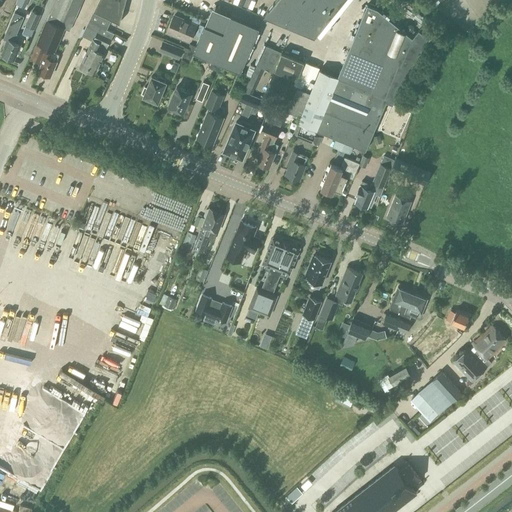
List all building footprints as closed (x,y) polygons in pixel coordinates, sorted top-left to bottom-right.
[(18,0),(16,4),(25,8),(28,0),(18,0)] [(65,29),(69,30),(82,0),(56,0),(47,21),(44,29),(31,58),(41,62),(41,64),(43,64),(39,72),(51,77),(60,55),(55,53),(65,29)] [(98,0),(93,10),(120,21),(125,0),(98,0)] [(186,0),(175,0),(173,6),(187,11),(191,2),(186,0)] [(276,0),(264,16),(315,37),(344,0),(276,0)] [(393,104),(428,37),(419,30),(413,37),(378,8),(372,21),(362,17),(338,76),(320,69),(311,92),(301,115),(298,122),(312,128),(366,150),(387,101),(393,104)] [(35,28),(41,14),(33,11),(26,25),(35,28)] [(5,48),(3,55),(14,60),(21,44),(14,42),(17,36),(18,33),(17,33),(24,17),(15,13),(4,39),(7,41),(4,48),(5,48)] [(205,25),(193,52),(241,72),(260,27),(231,15),(224,33),(205,25)] [(196,25),(175,16),(168,32),(189,41),(196,25)] [(103,33),(105,28),(93,22),(90,28),(86,26),(82,36),(93,41),(80,66),(88,70),(98,50),(97,50),(100,42),(94,40),(98,31),(103,33)] [(98,50),(88,70),(96,74),(106,54),(104,54),(114,33),(105,28),(103,33),(98,31),(94,40),(100,42),(97,50),(98,50)] [(183,49),(163,42),(160,51),(179,59),(183,49)] [(244,91),(245,92),(252,95),(263,69),(274,73),(275,70),(296,79),(301,68),(304,61),(290,55),(290,56),(277,51),(277,50),(266,45),(244,91)] [(301,115),(311,92),(320,67),(304,61),(297,79),(294,84),(296,84),(295,86),(297,87),(287,110),(301,115)] [(283,99),(290,81),(274,75),(266,92),(283,99)] [(144,97),(158,102),(166,82),(165,82),(166,79),(158,76),(157,79),(152,77),(148,88),(145,87),(142,95),(145,96),(144,97)] [(472,81),(467,95),(488,103),(493,90),(487,88),(488,86),(479,82),(478,84),(472,81)] [(204,82),(197,99),(203,102),(210,84),(204,82)] [(177,87),(169,107),(175,109),(175,111),(182,114),(183,112),(184,112),(192,93),(177,87)] [(210,112),(209,112),(198,138),(201,140),(201,142),(208,145),(210,143),(213,145),(224,118),(214,114),(216,110),(218,110),(224,96),(213,91),(207,106),(211,108),(210,112)] [(240,102),(253,107),(258,97),(252,95),(245,92),(240,102)] [(268,114),(272,104),(258,97),(253,107),(268,114)] [(411,113),(392,106),(382,132),(402,139),(411,113)] [(459,113),(454,127),(475,135),(480,122),(459,113)] [(237,122),(225,150),(227,150),(226,152),(233,155),(247,123),(242,121),(241,124),(237,122)] [(307,139),(312,128),(298,122),(294,132),(294,133),(296,134),(307,139)] [(247,123),(233,155),(240,158),(241,156),(242,157),(255,130),(251,128),(252,125),(247,123)] [(262,152),(258,163),(270,168),(276,153),(275,153),(278,146),(279,145),(271,142),(273,139),(276,140),(280,129),(265,123),(264,127),(265,132),(268,133),(265,140),(263,144),(262,144),(259,151),(262,152)] [(447,141),(442,153),(463,161),(468,149),(455,144),(457,138),(445,133),(442,139),(447,141)] [(287,175),(299,180),(305,165),(308,158),(294,152),(288,166),(290,167),(287,175)] [(433,162),(431,169),(443,174),(445,168),(458,173),(459,170),(461,170),(463,164),(462,162),(463,161),(442,153),(438,164),(433,162)] [(403,171),(412,174),(410,178),(426,185),(431,171),(396,156),(391,171),(401,175),(403,171)] [(342,168),(331,164),(322,189),(333,193),(334,190),(342,193),(349,174),(354,176),(360,162),(346,157),(342,168)] [(361,186),(357,195),(359,196),(356,202),(368,207),(374,191),(381,194),(385,186),(393,164),(384,161),(379,172),(381,173),(377,184),(374,191),(367,189),(369,183),(362,180),(360,186),(361,186)] [(511,173),(502,194),(511,197),(511,200),(511,199),(511,173)] [(395,195),(387,216),(403,222),(411,201),(395,195)] [(430,202),(423,199),(418,211),(424,214),(418,227),(432,232),(434,227),(436,227),(440,218),(438,217),(440,211),(428,206),(430,202)] [(204,225),(218,231),(224,214),(210,209),(209,209),(207,209),(205,215),(206,217),(207,217),(206,219),(202,217),(198,226),(199,227),(198,230),(200,230),(202,230),(204,225)] [(482,250),(490,229),(479,225),(481,220),(474,218),(469,230),(475,232),(470,246),(482,250)] [(254,235),(257,227),(241,221),(235,237),(234,237),(227,255),(241,261),(245,251),(247,252),(248,249),(254,252),(259,238),(254,235)] [(214,241),(218,231),(204,225),(202,230),(200,230),(193,248),(203,252),(209,239),(214,241)] [(501,234),(490,229),(482,250),(483,250),(484,253),(489,255),(491,254),(494,255),(499,242),(505,244),(510,232),(503,229),(501,234)] [(184,246),(191,248),(197,235),(189,232),(184,246)] [(264,262),(263,263),(264,263),(271,266),(270,270),(275,272),(287,241),(283,239),(282,241),(274,237),(273,237),(273,238),(273,239),(271,239),(268,248),(269,248),(264,262)] [(275,272),(280,274),(282,270),(289,273),(290,273),(290,272),(295,258),(297,259),(300,250),(299,249),(299,248),(300,248),(300,247),(299,247),(291,244),(291,242),(287,241),(275,272)] [(331,260),(316,254),(315,256),(314,255),(306,275),(308,275),(307,278),(322,284),(331,260)] [(363,272),(347,266),(336,294),(352,301),(356,290),(357,291),(361,283),(359,283),(363,272)] [(196,279),(203,281),(207,270),(200,267),(196,279)] [(135,276),(131,286),(149,293),(153,283),(135,276)] [(249,308),(259,312),(267,291),(257,287),(249,308)] [(382,323),(398,330),(403,316),(405,312),(413,293),(398,287),(395,295),(393,296),(392,299),(393,301),(391,306),(391,307),(389,311),(387,310),(382,323)] [(278,295),(267,291),(259,312),(270,316),(278,295)] [(177,299),(168,295),(164,293),(160,303),(172,309),(177,299)] [(420,318),(428,298),(413,293),(405,312),(403,316),(398,330),(398,331),(405,334),(405,332),(406,333),(411,320),(409,319),(411,315),(420,318)] [(212,298),(203,295),(197,309),(227,321),(232,306),(223,303),(220,310),(209,306),(212,298)] [(322,301),(310,296),(300,324),(311,328),(322,301)] [(339,302),(327,297),(320,314),(333,319),(339,302)] [(122,302),(117,311),(133,319),(138,310),(122,302)] [(456,310),(454,314),(449,312),(446,320),(451,321),(464,327),(469,315),(456,310)] [(422,367),(453,335),(433,317),(415,335),(421,342),(409,354),(422,367)] [(353,318),(348,332),(365,339),(371,326),(353,318)] [(114,334),(132,334),(132,319),(114,319),(114,334)] [(488,359),(507,340),(492,325),(473,343),(478,348),(474,353),(468,347),(454,361),(472,380),(486,367),(478,357),(482,353),(488,359)] [(354,345),(358,336),(348,332),(341,347),(354,345)] [(88,353),(84,352),(81,358),(107,370),(113,358),(91,347),(88,353)] [(351,371),(355,361),(344,356),(339,365),(351,371)] [(82,361),(78,370),(102,381),(104,378),(95,374),(98,369),(82,361)] [(393,385),(411,375),(406,366),(388,376),(393,385)] [(419,392),(410,400),(423,413),(419,416),(427,425),(438,414),(441,412),(450,403),(453,401),(462,392),(442,371),(419,392)] [(70,387),(67,393),(77,398),(80,393),(70,387)] [(28,400),(40,403),(43,392),(37,390),(31,388),(28,400)] [(349,408),(354,398),(339,391),(335,401),(349,408)] [(421,478),(409,464),(408,464),(408,465),(400,471),(395,465),(394,465),(393,465),(393,466),(388,470),(387,470),(386,471),(387,471),(381,476),(380,475),(379,476),(380,477),(374,481),(373,481),(372,482),(373,482),(367,487),(366,486),(365,487),(366,487),(360,492),(359,492),(359,493),(353,497),(352,498),(346,503),(345,503),(345,504),(339,508),(338,509),(334,511),(390,511),(394,509),(394,510),(395,509),(401,504),(402,504),(402,503),(408,499),(409,498),(415,493),(415,494),(416,493),(416,492),(411,486),(419,479),(420,480),(421,479),(420,479),(421,478)] [(309,479),(301,486),(305,491),(313,483),(309,479)] [(297,487),(287,496),(292,502),(303,493),(297,487)]
